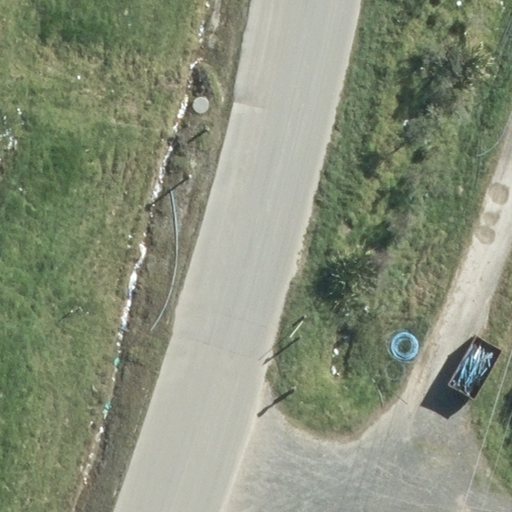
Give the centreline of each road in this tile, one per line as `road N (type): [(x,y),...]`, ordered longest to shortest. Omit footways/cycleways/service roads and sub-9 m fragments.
road 1 (track): [(318,0),(163,511)]
road 2 (track): [(391,511),(511,118)]
road 3 (track): [(178,463),(388,511)]
